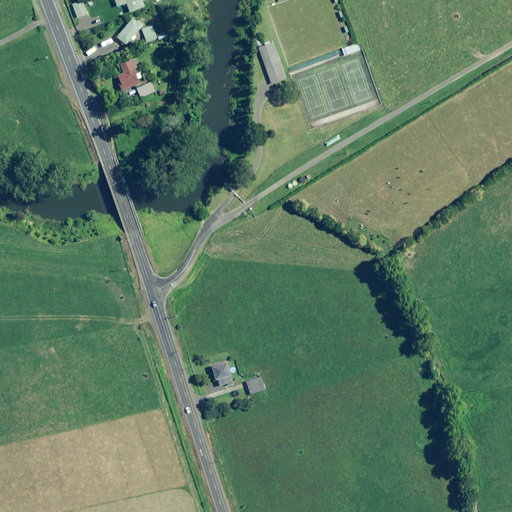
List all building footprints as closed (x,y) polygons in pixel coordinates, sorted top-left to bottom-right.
[(142,26),(133,18),(116,38),(126,46),(142,26)] [(157,39),(152,26),(141,29),(146,43),(157,39)] [(266,73),(252,33),(234,40),(247,79),(266,73)] [(285,79),(272,43),(257,48),(270,84),(285,79)] [(130,87),(139,84),(138,79),(141,79),(135,58),(119,63),(123,74),(117,75),(121,90),(124,99),(133,96),(130,87)] [(155,92),(151,82),(136,89),(140,98),(155,92)] [(233,383),(227,362),(211,367),(215,381),(217,380),(219,387),(233,383)] [(265,390),(261,378),(246,382),(250,395),(265,390)]
